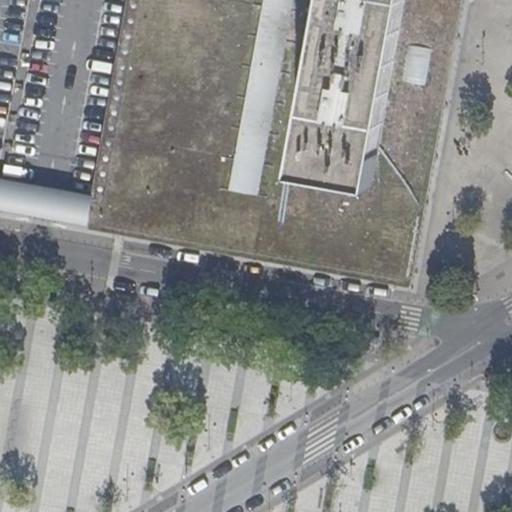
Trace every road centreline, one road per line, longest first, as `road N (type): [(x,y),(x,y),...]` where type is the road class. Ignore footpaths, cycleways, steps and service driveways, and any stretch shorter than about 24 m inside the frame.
road 1 (residential): [(0,245),(511,336)]
road 2 (secondary): [(215,511),(511,337)]
